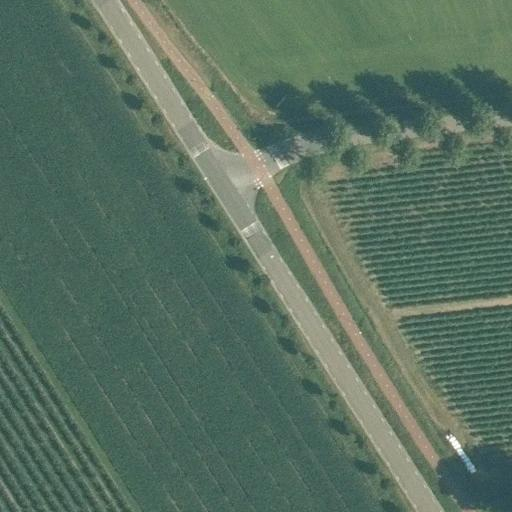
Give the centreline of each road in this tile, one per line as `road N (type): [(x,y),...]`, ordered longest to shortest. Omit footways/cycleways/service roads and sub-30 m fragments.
road 1 (tertiary): [(430,511),(227,183)]
road 2 (unclassified): [(227,183),(333,139),(511,118)]
road 3 (tertiary): [(227,183),(103,0)]
